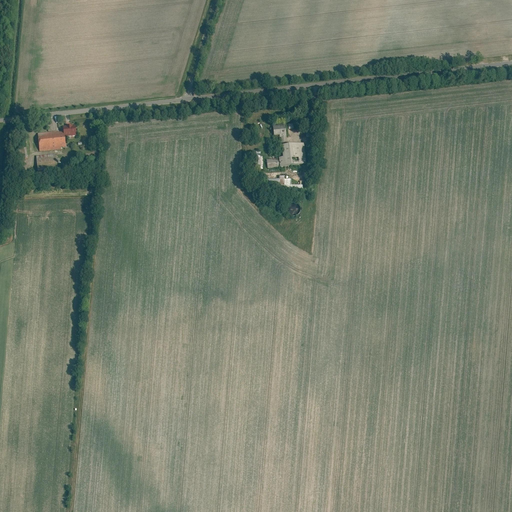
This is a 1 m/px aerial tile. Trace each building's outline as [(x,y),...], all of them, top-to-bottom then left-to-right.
[(473,35),(473,37),(484,35),(487,56),(494,55),(494,52),(503,50),(502,48),(511,47),(510,37),(506,38),(506,36),(495,37),(492,16),(470,20),(471,29),(469,29),(470,35),(473,35)] [(461,22),(451,23),(452,34),(455,34),(456,44),(465,44),(464,31),(462,32),(461,22)] [(39,134),(40,151),(67,149),(66,138),(78,137),(77,123),(64,124),(65,131),(39,134)] [(284,124),(271,125),(272,135),(278,135),(278,137),(280,137),(281,158),(266,159),(267,167),(305,164),(303,142),(286,143),(284,124)] [(260,152),(252,152),(253,170),(261,169),(260,152)] [(37,156),(38,167),(57,164),(55,154),(37,156)] [(278,178),(263,178),(263,191),(302,190),(302,185),(289,185),(289,179),(283,180),(283,176),(278,176),(278,178)] [(289,215),(291,216),(293,216),(295,215),(297,214),(298,212),(299,210),(299,208),(298,206),(297,204),(295,203),(293,202),(291,202),(289,203),(287,204),(286,206),(285,209),(286,211),(287,213),(289,215)]
